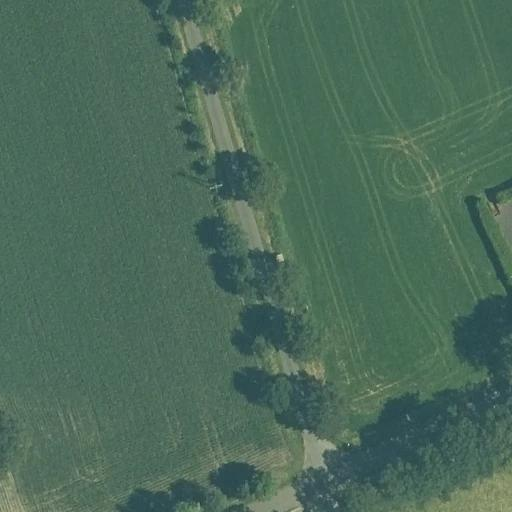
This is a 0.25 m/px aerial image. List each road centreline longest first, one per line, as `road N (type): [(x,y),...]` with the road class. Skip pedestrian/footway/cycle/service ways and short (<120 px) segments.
road 1 (unclassified): [(328,482),(187,0)]
road 2 (tertiary): [(511,400),(328,482)]
